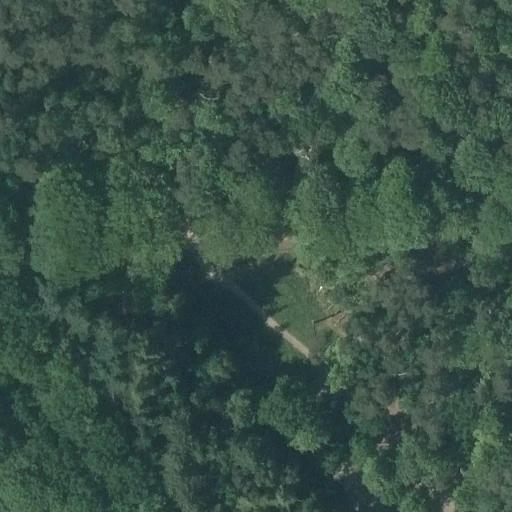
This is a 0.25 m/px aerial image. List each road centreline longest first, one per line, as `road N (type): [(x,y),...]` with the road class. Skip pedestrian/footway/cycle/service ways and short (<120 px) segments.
road 1 (track): [(186,209),(511,190)]
road 2 (secondary): [(148,511),(0,343)]
